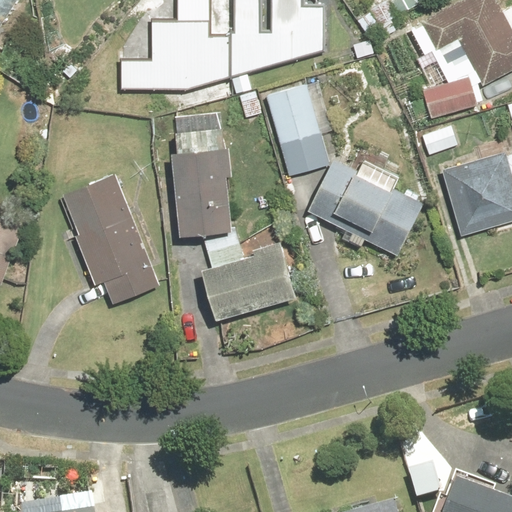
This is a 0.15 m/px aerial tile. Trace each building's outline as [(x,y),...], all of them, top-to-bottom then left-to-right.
[(0,0),(0,21),(13,0),(0,0)] [(118,58),(118,90),(190,89),(323,52),(323,4),(304,4),(304,0),(266,0),(267,33),(261,33),(260,0),(230,0),(231,35),(210,35),(209,0),(173,0),(173,18),(147,18),(147,58),(118,58)] [(433,48),(456,35),(484,85),(511,69),(511,30),(511,31),(493,0),(456,0),(418,21),(433,48)] [(269,86),(290,168),(329,158),(308,77),(269,86)] [(429,157),(457,145),(448,122),(419,134),(429,157)] [(289,298),(273,242),(242,252),(234,227),(227,227),(222,148),(165,155),(175,238),(200,235),(209,262),(210,265),(192,271),(207,322),(289,298)] [(511,153),(504,156),(503,152),(439,170),(459,237),(511,221),(511,153)] [(395,258),(422,204),(329,158),(302,213),(395,258)] [(111,175),(59,195),(102,307),(155,287),(111,175)] [(0,285),(1,286),(23,227),(0,219),(0,285)] [(511,511),(511,506),(450,484),(439,511),(511,511)] [(395,511),(392,502),(358,511),(395,511)]
